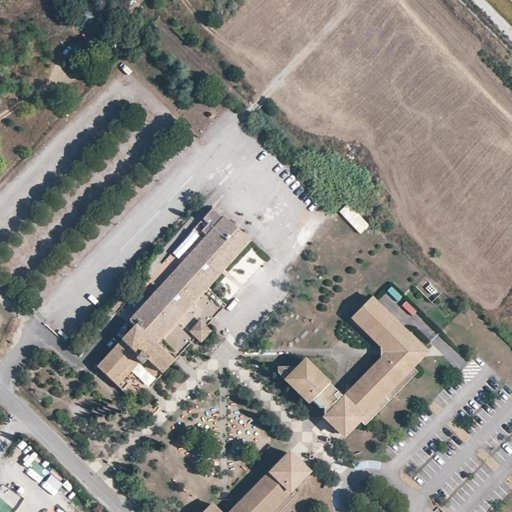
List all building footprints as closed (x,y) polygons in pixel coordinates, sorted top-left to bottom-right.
[(348,204),(340,212),(361,233),(369,225),(348,204)] [(162,372),(195,336),(205,326),(225,305),(206,287),(249,240),(212,207),(201,218),(208,224),(202,230),(207,234),(158,288),(148,278),(141,286),(151,296),(130,318),(135,325),(97,366),(121,389),(127,382),(123,379),(120,375),(135,359),(139,362),(141,364),(146,359),(158,369),(162,372)] [(343,436),(359,419),(412,366),(423,355),(423,348),(371,298),(351,318),(380,346),(379,351),(379,360),(351,390),(343,389),(335,389),(312,366),(278,366),(277,371),(311,404),(316,400),(320,403),(319,405),(319,407),(320,408),(322,408),(324,408),(324,417),(343,436)] [(205,326),(195,336),(199,340),(210,330),(205,326)] [(123,379),(139,362),(135,359),(120,375),(123,379)] [(146,359),(141,364),(152,375),(158,369),(146,359)] [(412,366),(359,419),(365,424),(417,372),(412,366)] [(127,382),(121,389),(131,398),(137,392),(127,382)] [(245,511),(267,511),(291,488),(308,471),(288,452),(236,504),(242,508),(245,511)] [(291,488),(267,511),(278,511),(297,494),(291,488)] [(144,511),(149,506),(143,500),(137,504),(144,511)] [(210,503),(209,504),(216,511),(245,511),(242,508),(236,504),(229,511),(225,511),(219,511),(210,503)]
